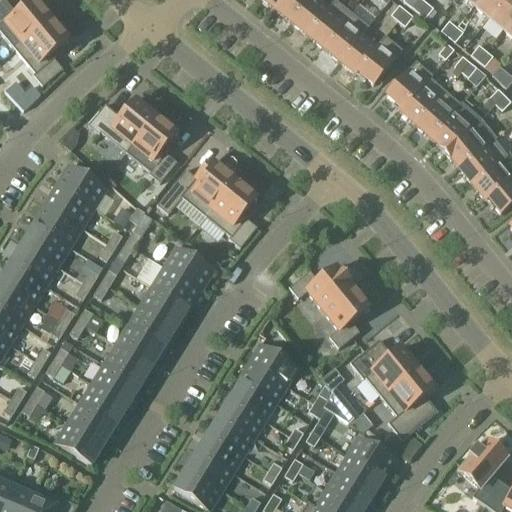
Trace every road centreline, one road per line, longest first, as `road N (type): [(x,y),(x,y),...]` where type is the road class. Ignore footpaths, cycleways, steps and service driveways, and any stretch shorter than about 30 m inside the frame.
road 1 (residential): [(511,283),(405,156),(205,0)]
road 2 (residential): [(97,511),(251,273),(335,178)]
road 3 (tertiary): [(506,375),(335,178)]
road 4 (tertiary): [(335,178),(148,27)]
road 5 (residential): [(148,27),(13,140),(0,163)]
road 6 (residential): [(398,511),(506,375)]
